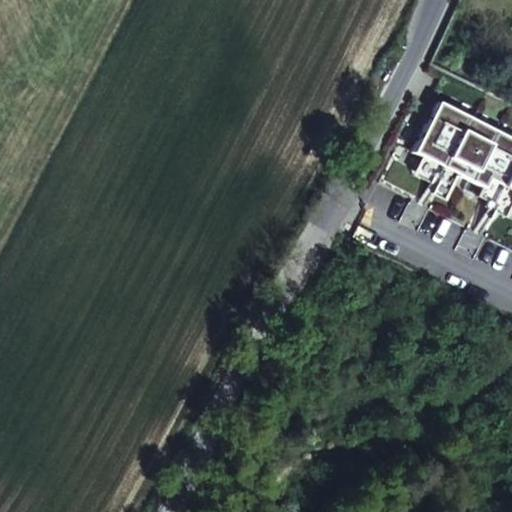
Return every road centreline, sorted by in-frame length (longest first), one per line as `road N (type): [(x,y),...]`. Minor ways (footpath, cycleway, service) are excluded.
road 1 (unclassified): [(437,0),(168,511)]
road 2 (unknown): [(318,227),(325,298),(204,511)]
